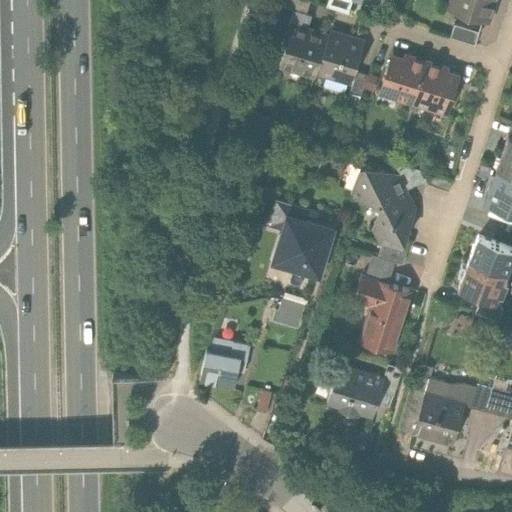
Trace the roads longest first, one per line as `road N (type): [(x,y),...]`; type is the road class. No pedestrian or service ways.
road 1 (trunk): [(85,511),(75,0)]
road 2 (trunk): [(24,19),(35,511)]
road 3 (residential): [(499,65),(428,293)]
road 4 (trunk): [(24,19),(7,87),(0,242)]
road 5 (trunk): [(0,304),(11,370),(13,511)]
road 6 (residential): [(175,428),(213,438),(262,466),(307,511)]
